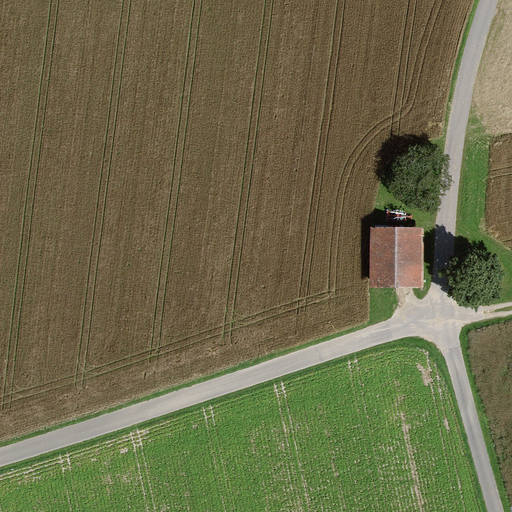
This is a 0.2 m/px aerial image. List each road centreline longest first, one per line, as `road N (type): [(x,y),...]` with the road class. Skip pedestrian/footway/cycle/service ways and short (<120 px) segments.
road 1 (unclassified): [(0,460),(440,315)]
road 2 (unclassified): [(488,0),(457,126),(440,315)]
road 3 (unclassified): [(440,315),(495,511)]
